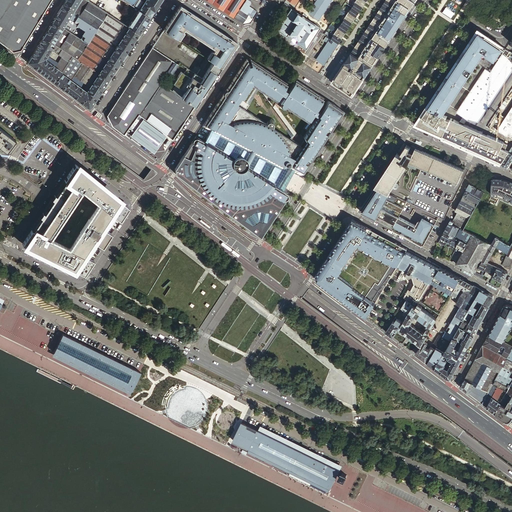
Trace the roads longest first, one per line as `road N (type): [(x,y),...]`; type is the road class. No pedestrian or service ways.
road 1 (primary): [(504,436),(0,68)]
road 2 (primary): [(299,406),(509,511)]
road 3 (primary): [(299,406),(342,416),(423,414),(511,471)]
road 4 (primary): [(451,390),(301,277)]
road 5 (residential): [(345,209),(500,295)]
road 6 (unclassified): [(401,125),(469,23),(497,34),(511,19)]
road 7 (tertiary): [(358,108),(262,252)]
road 8 (residential): [(249,37),(161,172)]
road 9 (residential): [(91,120),(172,0)]
road 10 (residential): [(249,37),(358,108)]
road 11 (tertiary): [(428,0),(358,108)]
road 12 (residential): [(262,252),(195,355)]
road 13 (residential): [(511,176),(401,125)]
road 14 (unclassified): [(72,149),(6,250)]
